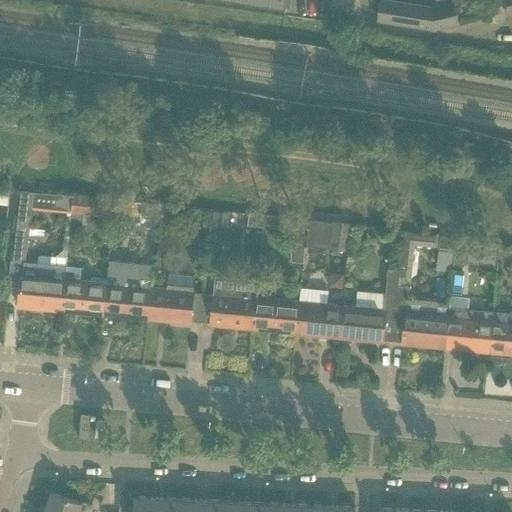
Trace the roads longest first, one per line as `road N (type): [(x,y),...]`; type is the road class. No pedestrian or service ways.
road 1 (residential): [(511,489),(16,460)]
road 2 (tertiary): [(511,439),(28,391)]
